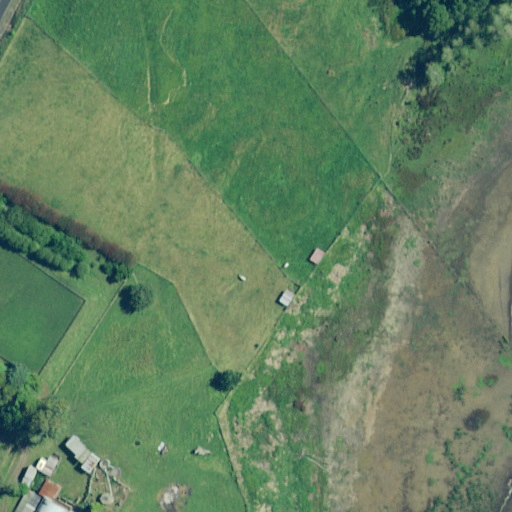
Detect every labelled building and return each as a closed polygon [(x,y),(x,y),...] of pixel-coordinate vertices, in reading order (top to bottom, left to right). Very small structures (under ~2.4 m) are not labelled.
[(324,253),(316,248),(309,259),(317,264),(324,253)] [(294,294),(286,289),(279,301),(287,306),(294,294)] [(92,449),(75,434),(66,445),(83,460),(92,449)] [(50,477),(56,467),(46,462),(43,460),(38,470),(50,477)] [(34,489),(20,511),(73,511),(54,501),(62,488),(47,479),(39,492),(34,489)]
